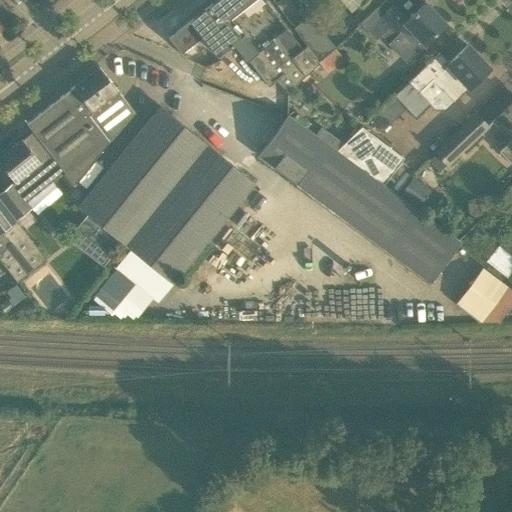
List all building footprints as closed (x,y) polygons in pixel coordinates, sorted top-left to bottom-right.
[(0,0),(0,34),(0,35),(0,33),(0,27),(1,26),(0,24),(0,23),(10,16),(10,12),(0,0)] [(192,50),(189,46),(202,36),(217,55),(233,42),(247,59),(248,58),(268,86),(276,79),(288,92),(319,61),(336,48),(310,15),(294,28),(306,46),(302,49),(289,32),(287,29),(286,29),(263,0),(216,0),(168,38),(183,57),(192,50)] [(360,6),(366,0),(348,0),(350,2),(349,4),(353,9),(358,5),(360,6)] [(405,61),(423,45),(446,23),(425,2),(408,18),(391,0),(385,0),(360,23),(376,40),(389,28),(396,35),(388,43),(405,61)] [(394,96),(404,106),(418,92),(430,105),(444,91),(454,101),(489,68),(467,45),(449,62),(440,52),(394,96)] [(108,144),(109,142),(136,113),(116,88),(99,66),(72,87),(96,116),(84,124),(108,144)] [(74,178),(108,144),(84,124),(96,116),(72,87),(26,123),(33,131),(31,133),(74,178)] [(511,164),(511,102),(493,121),(511,140),(500,152),(511,164)] [(172,284),(254,183),(160,106),(88,194),(77,207),(126,247),(172,284)] [(379,130),(395,115),(388,107),(372,122),(379,130)] [(447,166),(488,127),(475,114),(434,153),(447,166)] [(383,186),(336,151),(287,115),(258,155),(430,283),(460,243),(399,198),(383,186)] [(336,151),(383,186),(403,157),(362,126),(336,151)] [(74,178),(31,133),(22,140),(21,139),(6,151),(5,149),(0,153),(0,154),(1,155),(0,155),(0,163),(15,181),(0,191),(0,202),(29,243),(31,240),(16,220),(31,209),(26,202),(64,172),(71,181),(74,178)] [(420,205),(431,189),(413,177),(402,193),(420,205)] [(0,258),(18,282),(46,260),(31,240),(29,243),(0,202),(0,258)] [(107,261),(120,245),(85,218),(72,233),(107,261)] [(487,262),(506,276),(511,267),(511,233),(510,231),(487,262)]
